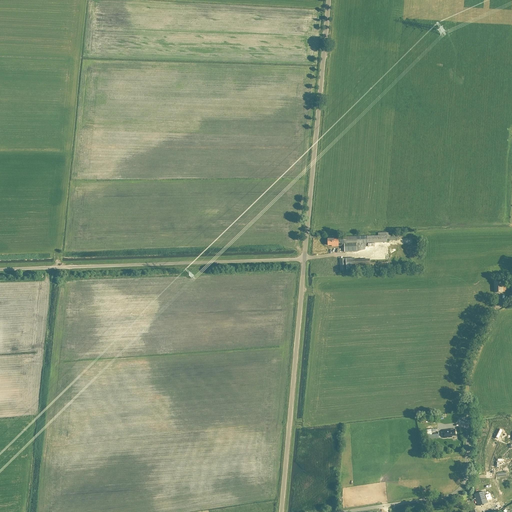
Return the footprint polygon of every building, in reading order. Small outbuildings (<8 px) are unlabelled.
[(369,247),(369,243),(387,243),(387,241),(399,240),(399,234),(378,234),(378,237),(338,238),(338,240),(328,240),(328,241),(327,242),(327,244),(328,245),(328,246),(332,246),(332,247),(344,247),(344,252),(357,252),(365,250),(365,248),(369,247)] [(354,261),(354,259),(346,259),(339,260),(339,272),(369,271),(391,270),(390,263),(369,264),(369,261),(354,261)] [(493,293),(501,293),(501,281),(493,281),(493,293)] [(443,439),(451,438),(451,437),(455,437),(454,430),(443,431),(443,439)] [(316,482),(307,485),(314,504),(323,501),(316,482)] [(487,494),(486,491),(483,492),(473,495),(477,507),(487,504),(487,502),(491,501),(489,493),(487,494)]
